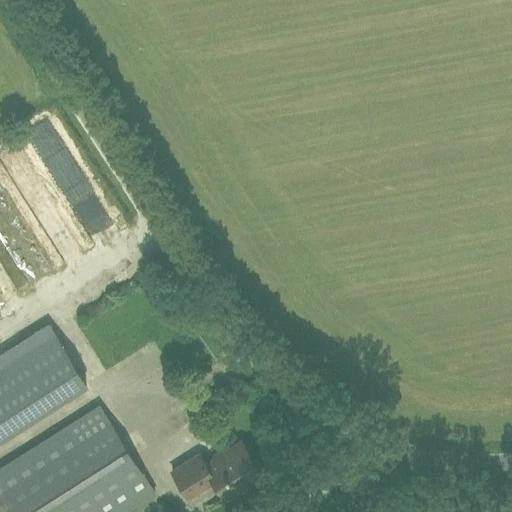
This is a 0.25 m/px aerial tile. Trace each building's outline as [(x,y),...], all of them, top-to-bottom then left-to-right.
[(70,174),(75,193),(91,190),(87,170),(70,174)] [(0,173),(0,211),(9,210),(3,173),(0,173)] [(97,188),(86,194),(101,222),(112,215),(97,188)] [(0,436),(86,382),(53,331),(0,365),(0,436)] [(0,511),(121,511),(155,491),(100,404),(0,467),(0,511)] [(243,485),(262,473),(241,441),(205,464),(199,453),(172,470),(188,496),(214,480),(225,497),(233,492),(235,493),(243,488),(243,485)]
